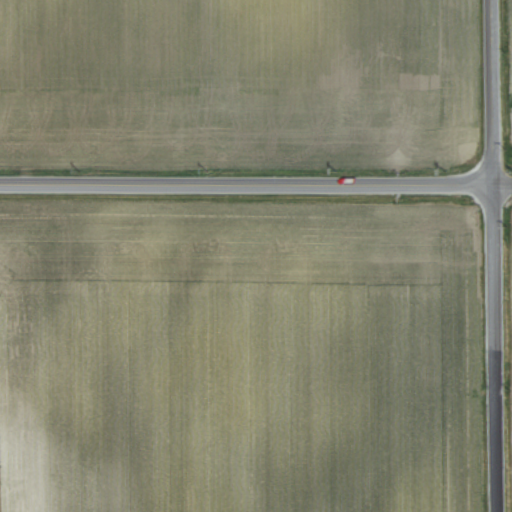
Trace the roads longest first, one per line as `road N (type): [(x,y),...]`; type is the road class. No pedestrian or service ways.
road 1 (residential): [(498,511),(491,0)]
road 2 (residential): [(511,182),(0,181)]
